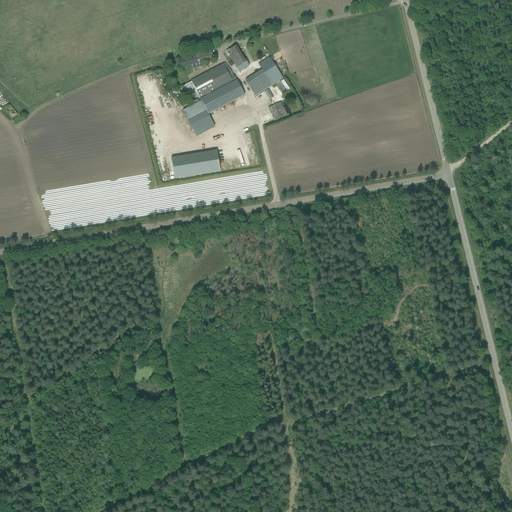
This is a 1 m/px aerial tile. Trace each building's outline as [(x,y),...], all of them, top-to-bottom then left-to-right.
[(239,71),(249,65),(236,45),(229,50),(232,54),(229,56),(239,71)] [(180,69),(201,64),(201,63),(213,60),(211,52),(178,60),(180,69)] [(283,79),(279,72),(269,57),(258,64),(261,70),(245,81),(251,90),(255,97),(256,97),(254,95),(272,83),(273,85),(283,79)] [(206,111),(208,115),(244,96),(242,91),(234,76),(230,77),(223,64),(191,81),(183,86),(190,100),(199,96),(200,99),(201,99),(202,101),(182,111),(187,120),(206,111)] [(289,89),(287,86),(283,80),(276,85),(279,90),(284,87),(287,91),(288,90),(289,89)] [(4,108),(11,118),(17,115),(10,104),(4,108)] [(279,109),(277,104),(268,108),(274,122),(287,116),(284,107),(283,108),(279,109)] [(213,127),(205,112),(187,122),(195,137),(213,127)] [(216,151),(171,158),(174,179),(220,171),(216,151)] [(253,165),(252,161),(249,161),(246,153),(242,154),(247,168),(253,165)]
